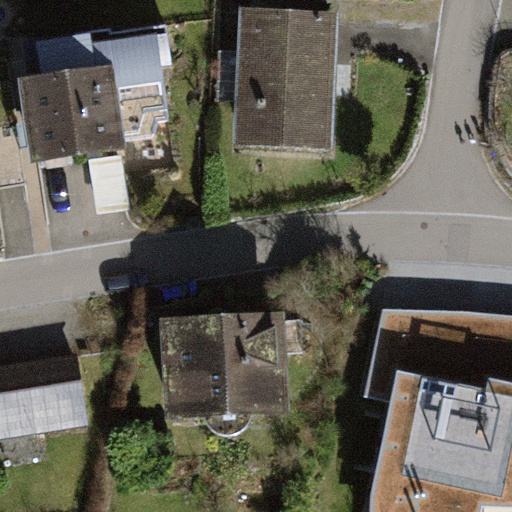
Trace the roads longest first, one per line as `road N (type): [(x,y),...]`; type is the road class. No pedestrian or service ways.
road 1 (residential): [(0,289),(251,253),(454,236)]
road 2 (residential): [(454,236),(477,0)]
